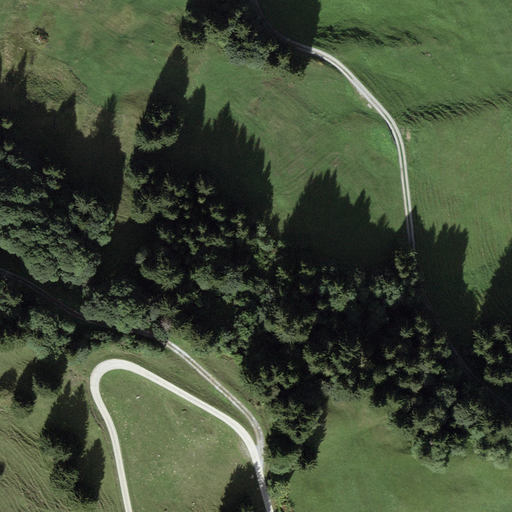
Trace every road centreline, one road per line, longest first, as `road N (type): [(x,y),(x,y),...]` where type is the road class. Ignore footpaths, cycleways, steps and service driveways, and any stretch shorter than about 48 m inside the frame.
road 1 (track): [(511,403),(433,315),(417,281),(398,127),(334,60),(273,30),(256,0)]
road 2 (track): [(254,453),(257,428),(244,408),(167,342),(82,317),(0,269)]
